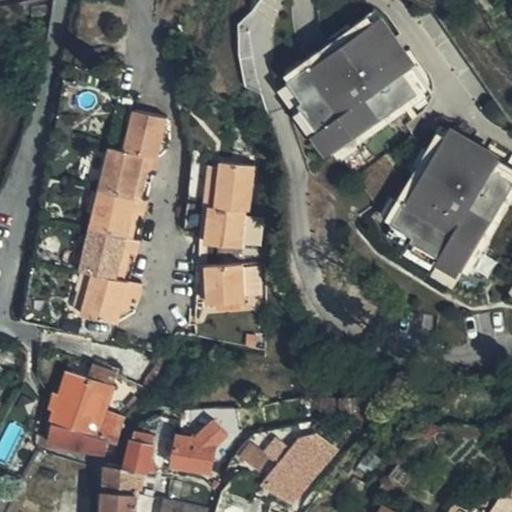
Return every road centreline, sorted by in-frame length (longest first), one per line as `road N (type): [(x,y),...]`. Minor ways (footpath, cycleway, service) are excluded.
road 1 (residential): [(139,0),(168,92),(175,150),(155,299)]
road 2 (residential): [(380,0),(471,120),(511,146)]
